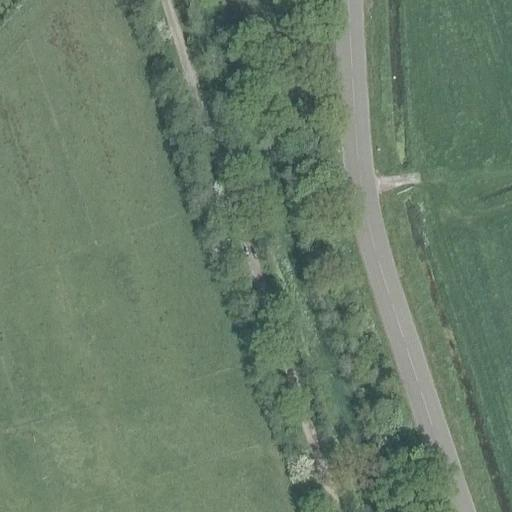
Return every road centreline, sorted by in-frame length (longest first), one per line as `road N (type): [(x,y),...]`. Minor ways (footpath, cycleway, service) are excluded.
road 1 (track): [(167,0),(336,511)]
road 2 (unclassified): [(463,511),(369,226),(348,0)]
